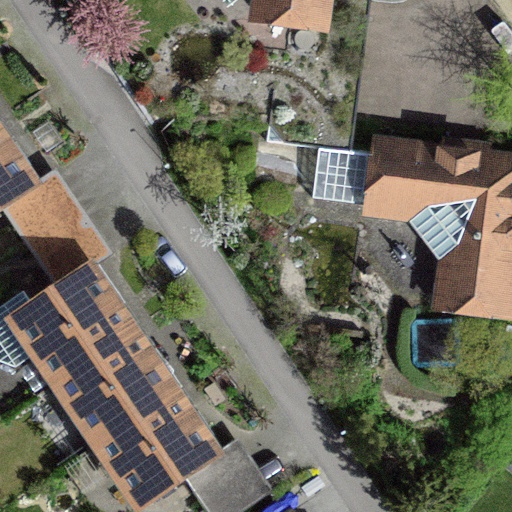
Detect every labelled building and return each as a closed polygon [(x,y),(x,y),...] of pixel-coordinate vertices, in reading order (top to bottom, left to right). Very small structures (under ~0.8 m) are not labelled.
[(282,19),(320,24),(323,0),(259,0),(258,16),(282,19)] [(360,0),(323,0),(320,24),(282,19),(266,141),(318,148),(349,152),(349,149),(353,118),(346,117),(360,0)] [(32,186),(0,139),(0,208),(2,207),(32,186)] [(511,162),(379,146),(378,153),(349,149),(349,152),(318,148),(312,198),(410,213),(409,222),(439,260),(447,261),(442,300),(504,308),(511,248),(511,162)] [(32,186),(2,207),(19,232),(67,199),(50,174),(32,186)] [(35,257),(84,224),(67,199),(19,232),(30,248),(35,257)] [(106,257),(84,224),(35,257),(58,289),(88,269),(106,257)] [(130,332),(88,269),(58,289),(32,307),(22,292),(0,307),(0,361),(14,367),(36,353),(56,382),(130,332)] [(171,393),(130,332),(56,382),(97,443),(171,393)] [(214,456),(171,393),(97,443),(139,506),(184,476),(214,456)] [(184,476),(201,500),(249,468),(232,443),(214,456),(184,476)] [(237,511),(266,493),(249,468),(201,500),(208,511),(237,511)]
